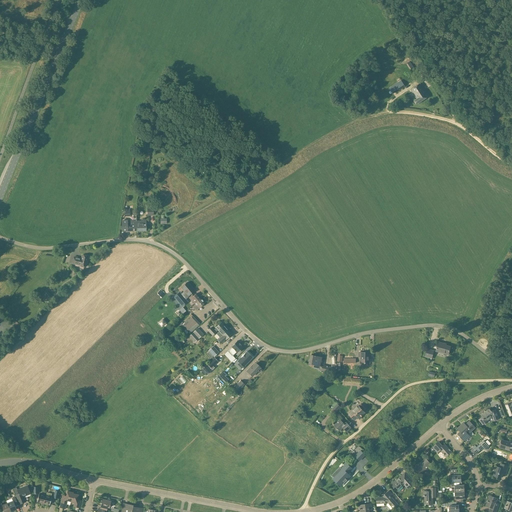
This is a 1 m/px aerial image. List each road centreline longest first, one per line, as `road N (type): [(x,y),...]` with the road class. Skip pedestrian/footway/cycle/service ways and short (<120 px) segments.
road 1 (unclassified): [(511,373),(437,325),(275,350),(154,243),(40,248),(0,237)]
road 2 (track): [(305,511),(328,459),(400,390),(426,381),(511,381)]
road 3 (secondary): [(0,198),(81,0)]
road 4 (residential): [(93,480),(260,511)]
road 5 (residential): [(303,511),(355,493),(439,425)]
road 6 (track): [(388,113),(451,121),(511,164)]
